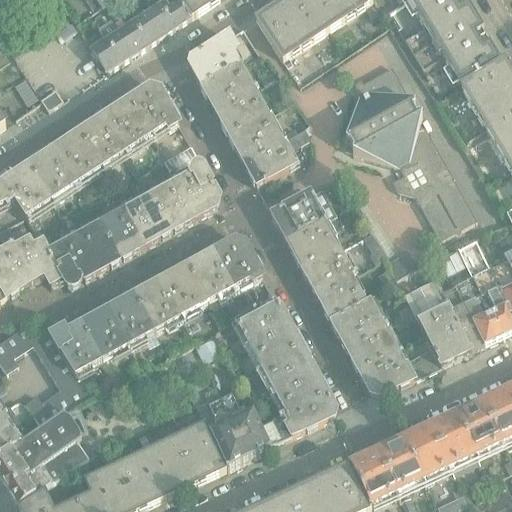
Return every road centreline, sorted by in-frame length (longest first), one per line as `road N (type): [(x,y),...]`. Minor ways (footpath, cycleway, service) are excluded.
road 1 (residential): [(0,324),(24,309),(75,310),(248,217)]
road 2 (residential): [(366,433),(248,217)]
road 3 (residential): [(0,165),(170,62)]
road 4 (residential): [(366,433),(199,511)]
road 5 (residential): [(248,217),(170,62)]
road 6 (residential): [(511,364),(366,433)]
